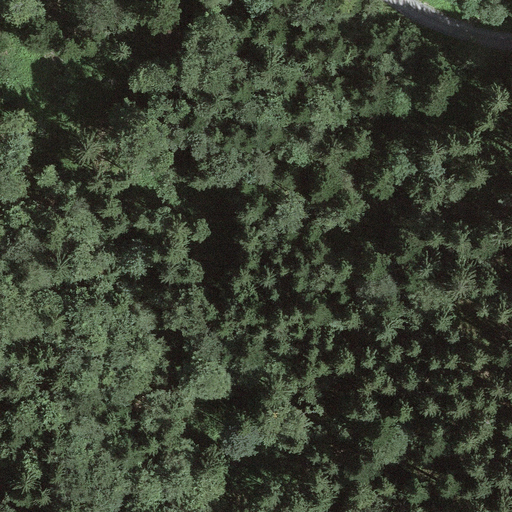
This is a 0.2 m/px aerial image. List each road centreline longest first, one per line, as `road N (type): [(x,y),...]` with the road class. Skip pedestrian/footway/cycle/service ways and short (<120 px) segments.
road 1 (track): [(3,0),(271,511)]
road 2 (track): [(511,48),(438,24),(396,0)]
